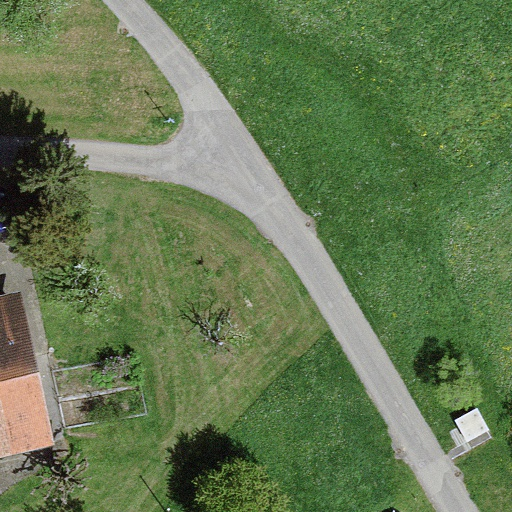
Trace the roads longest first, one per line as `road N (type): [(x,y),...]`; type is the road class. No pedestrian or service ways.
road 1 (unclassified): [(247,167),(457,511)]
road 2 (unclassified): [(247,167),(0,150)]
road 3 (unclassified): [(120,0),(247,167)]
